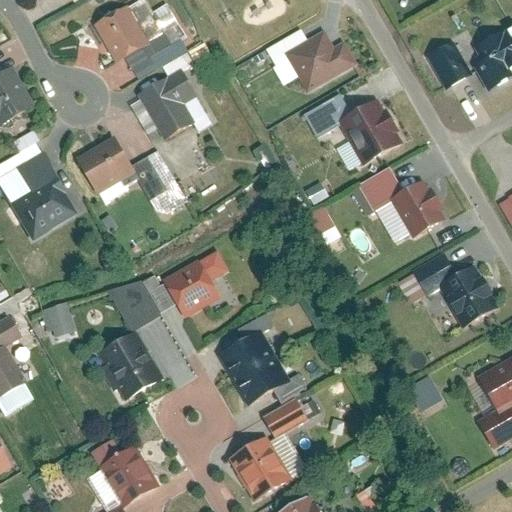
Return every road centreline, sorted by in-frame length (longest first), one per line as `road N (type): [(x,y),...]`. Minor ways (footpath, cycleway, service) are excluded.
road 1 (residential): [(372,0),(458,149)]
road 2 (residential): [(6,0),(86,101)]
